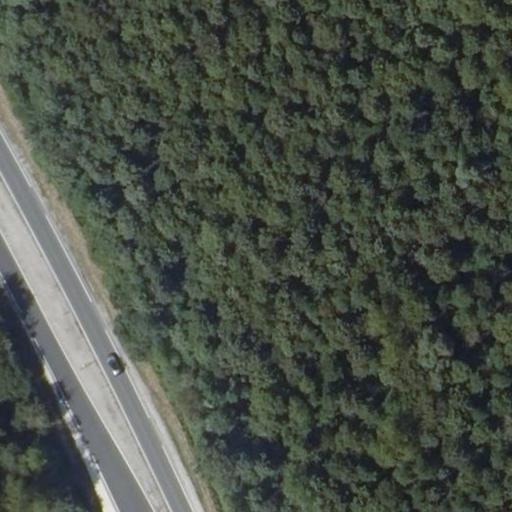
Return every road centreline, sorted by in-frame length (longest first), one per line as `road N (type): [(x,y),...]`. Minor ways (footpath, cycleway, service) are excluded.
road 1 (primary): [(183,511),(0,167)]
road 2 (primary): [(0,266),(134,511)]
